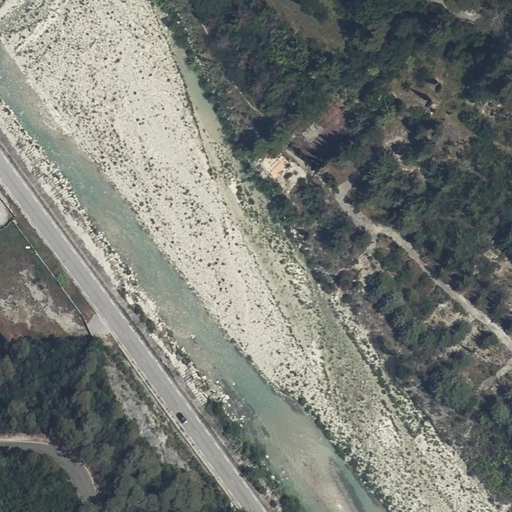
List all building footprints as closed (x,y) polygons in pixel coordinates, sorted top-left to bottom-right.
[(468,38),(465,40),(463,45),(471,49),(470,52),(484,59),(488,53),(487,46),(478,42),(478,43),(468,38)] [(466,86),(469,89),(478,78),(475,75),(480,69),(467,58),(459,69),(461,70),(455,77),(453,75),(443,87),(456,99),(466,86)] [(443,87),(453,75),(450,72),(437,88),(456,104),(469,89),(466,86),(456,99),(443,87)] [(496,88),(493,94),(508,102),(511,96),(496,88)] [(483,108),(501,117),(508,102),(493,94),(490,93),(482,107),(483,108)] [(498,123),(501,117),(483,108),(480,114),(498,123)] [(277,171),(294,153),(283,142),(266,159),(277,171)]
